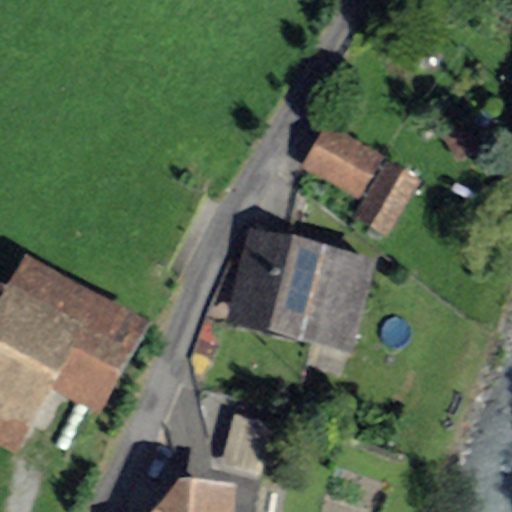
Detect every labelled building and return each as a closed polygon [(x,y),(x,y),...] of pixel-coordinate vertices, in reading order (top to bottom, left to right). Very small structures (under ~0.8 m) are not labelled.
[(329,138),(311,167),(357,194),(374,166),(329,138)] [(386,173),(361,216),(386,231),(412,188),(386,173)] [(261,236),(239,316),(348,346),(370,266),(261,236)] [(0,438),(10,444),(51,369),(100,396),(136,332),(29,273),(0,324),(0,438)] [(221,324),(197,389),(291,418),(310,347),(221,324)] [(221,511),(222,507),(177,503),(175,511),(221,511)]
